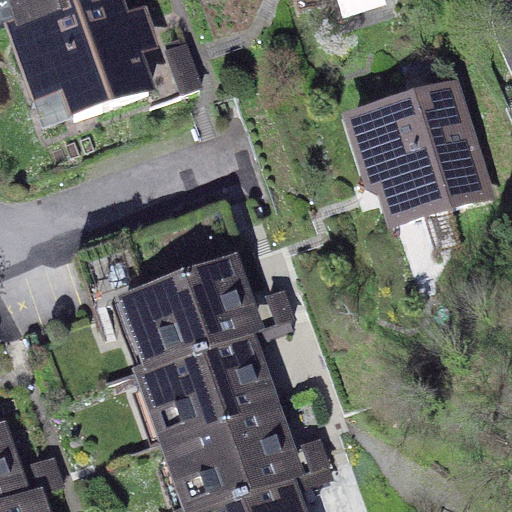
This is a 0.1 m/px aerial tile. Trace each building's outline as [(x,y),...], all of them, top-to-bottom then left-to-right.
[(0,0),(0,35),(2,40),(14,35),(51,134),(151,97),(115,0),(109,0),(96,5),(93,0),(0,0)] [(290,0),(293,11),(329,0),(290,0)] [(456,100),(341,129),(367,230),(483,200),(456,100)] [(227,268),(124,303),(149,375),(143,377),(167,447),(164,448),(185,511),(292,511),(260,416),(268,414),(243,340),(250,338),(227,268)] [(0,443),(0,511),(32,511),(29,502),(23,504),(0,443)]
